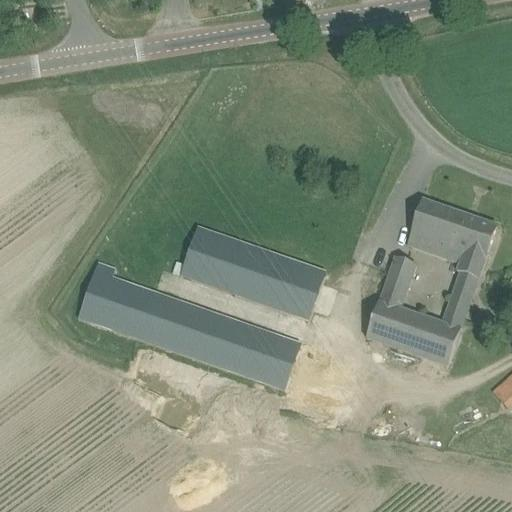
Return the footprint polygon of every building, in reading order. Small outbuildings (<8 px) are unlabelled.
[(423,202),(416,221),(407,247),(451,262),(468,218),(423,202)] [(457,273),(459,274),(479,281),(491,247),(498,228),(468,218),(451,262),(460,265),(457,273)] [(326,272),(204,229),(199,227),(180,280),(257,307),(291,319),(309,326),(310,324),(325,281),(326,277),(328,273),(326,272)] [(449,367),(479,281),(459,274),(442,323),(403,309),(418,266),(397,259),(369,339),(449,367)] [(340,358),(301,345),(284,339),(114,279),(117,271),(99,265),(79,322),(285,395),(283,401),(294,405),(297,399),(322,408),(340,358)] [(511,376),(492,394),(508,412),(511,408),(511,376)]
